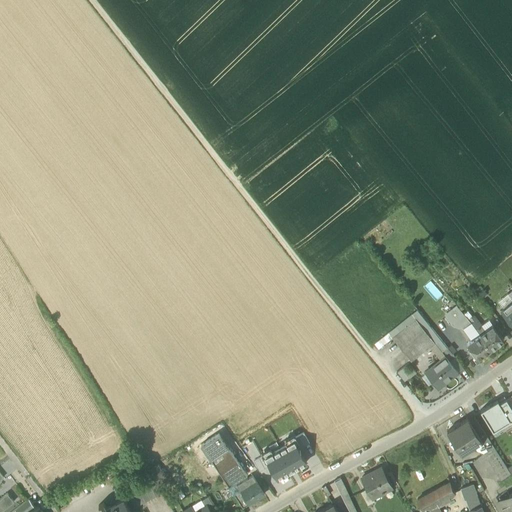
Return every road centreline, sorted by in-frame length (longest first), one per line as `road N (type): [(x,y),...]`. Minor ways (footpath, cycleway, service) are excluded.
road 1 (track): [(92,0),(428,421)]
road 2 (residential): [(266,511),(428,421),(511,359)]
